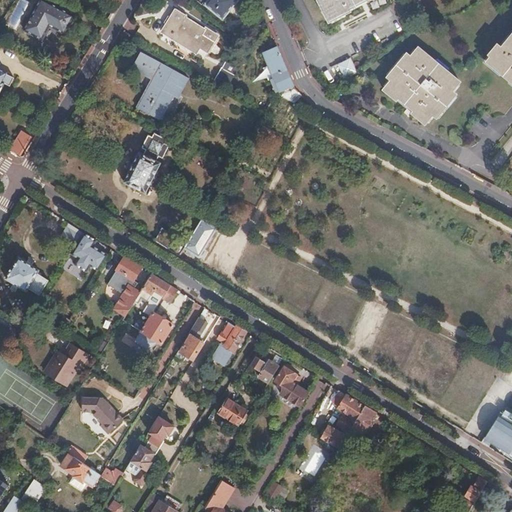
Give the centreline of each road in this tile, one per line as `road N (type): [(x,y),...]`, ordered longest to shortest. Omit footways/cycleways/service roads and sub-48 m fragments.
road 1 (residential): [(511,478),(24,175)]
road 2 (residential): [(265,0),(303,83),(326,106),(511,205)]
road 3 (secondary): [(24,175),(131,0)]
